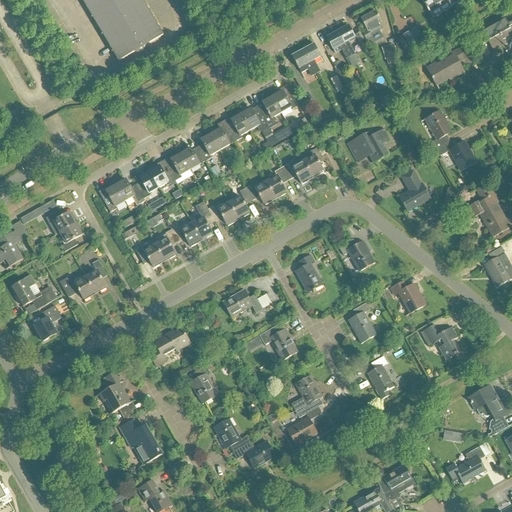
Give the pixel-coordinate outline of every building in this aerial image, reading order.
[(81,0),(119,63),(163,36),(141,0),(81,0)] [(421,0),(426,7),(425,8),(426,9),(427,9),(429,13),(448,2),(451,7),(460,2),(458,0),(421,0)] [(383,29),(379,23),(381,22),(376,12),(361,20),(368,32),(363,35),(368,43),(369,46),(383,39),(379,31),(383,29)] [(511,23),(508,26),(504,19),(477,34),(483,46),(490,41),(496,50),(505,45),(503,41),(511,35),(511,23)] [(348,27),(337,33),(351,57),(352,57),(356,66),(360,64),(355,55),(348,43),(355,39),(348,27)] [(411,51),(425,43),(417,29),(403,37),(411,51)] [(351,57),(337,33),(327,39),(333,51),(340,47),(346,60),(351,69),(356,66),(352,57),(351,57)] [(355,36),(360,45),(365,42),(360,33),(355,36)] [(381,49),(385,60),(397,57),(393,45),(381,49)] [(314,46),(303,52),(316,75),(320,73),(316,66),(314,62),(321,58),(314,46)] [(427,69),(436,87),(452,78),(453,80),(464,73),(459,64),(468,59),(462,49),(452,54),(453,57),(436,66),(435,64),(427,69)] [(316,75),(303,52),(292,57),(301,74),(308,70),(312,77),(316,75)] [(334,65),(347,90),(353,87),(347,75),(339,62),(334,65)] [(344,90),(341,85),(335,89),(338,94),(344,90)] [(273,92),(269,94),(281,114),(290,109),(291,111),(298,107),(288,89),(282,92),(275,96),(273,92)] [(305,95),(313,111),(320,107),(312,92),(305,95)] [(263,105),(257,108),(268,127),(276,122),(274,118),(281,114),(269,94),(266,96),(269,100),(262,104),(263,105)] [(379,104),(386,100),(384,96),(380,95),(376,98),(379,104)] [(242,109),(238,111),(250,132),(257,128),(260,133),(262,132),(266,141),(273,137),(268,127),(257,108),(251,112),(251,110),(244,114),(242,109)] [(232,123),(226,127),(235,143),(242,139),(241,137),(250,132),(238,111),(235,113),(237,118),(231,121),(232,123)] [(432,143),(436,151),(450,143),(447,136),(452,133),(444,120),(445,120),(440,112),(425,121),(436,141),(432,143)] [(326,137),(343,128),(336,117),(320,125),(326,137)] [(212,129),(208,131),(220,152),(235,143),(226,127),(214,134),(212,129)] [(278,144),(293,136),(289,128),(274,137),(278,144)] [(203,146),(198,149),(205,163),(212,159),(211,157),(220,152),(208,131),(205,133),(207,137),(201,141),(203,146)] [(347,145),(355,160),(367,153),(373,164),(388,156),(382,145),(389,141),(384,131),(370,138),(368,134),(347,145)] [(450,143),(436,151),(440,157),(449,152),(461,172),(476,164),(464,143),(454,148),(450,143)] [(182,149),(178,151),(190,172),(205,163),(198,149),(192,152),(191,150),(184,153),(182,149)] [(314,157),(303,163),(312,178),(317,175),(318,177),(324,174),(323,172),(319,165),(324,162),(317,149),(312,152),(314,157)] [(178,174),(172,177),(175,182),(182,179),(181,177),(190,172),(178,151),(175,153),(177,157),(171,161),(178,174)] [(312,178),(303,163),(292,169),(301,185),(301,184),(302,186),(307,183),(307,181),(312,178)] [(288,166),(282,169),(289,181),(295,178),(288,166)] [(150,167),(147,169),(159,189),(167,184),(169,186),(175,182),(172,177),(167,180),(159,167),(153,171),(150,167)] [(142,184),(137,187),(144,200),(151,196),(149,194),(159,189),(147,169),(144,171),(146,175),(139,179),(142,184)] [(289,181),(282,169),(276,172),(284,185),(289,181)] [(402,179),(409,192),(399,198),(408,213),(430,200),(422,185),(421,186),(413,172),(402,179)] [(277,177),(266,184),(275,199),(280,196),(281,198),(286,195),(286,193),(277,177)] [(117,180),(113,182),(125,203),(132,199),(136,205),(144,200),(137,187),(131,190),(126,181),(119,185),(117,180)] [(125,203),(113,182),(110,184),(112,188),(106,192),(100,195),(110,214),(119,209),(118,207),(125,203)] [(275,199),(266,184),(255,190),(264,205),(265,207),(270,204),(269,202),(275,199)] [(497,205),(499,204),(488,185),(470,195),(470,196),(477,192),(482,202),(479,204),(478,203),(461,212),(467,223),(479,216),(492,238),(489,241),(511,229),(497,205)] [(251,187),(245,190),(252,202),(258,199),(251,187)] [(458,191),(462,197),(469,193),(465,187),(458,191)] [(252,202),(245,190),(240,193),(247,205),(252,202)] [(240,198),(229,204),(238,220),(243,217),(244,219),(249,215),(249,214),(249,213),(240,198)] [(163,199),(153,204),(156,210),(166,204),(163,199)] [(238,220),(229,204),(218,211),(227,226),(228,228),(233,224),(232,223),(238,220)] [(214,207),(208,211),(215,223),(221,220),(214,207)] [(36,219),(41,217),(37,211),(32,213),(36,219)] [(215,223),(208,211),(203,214),(210,226),(215,223)] [(54,223),(60,233),(75,225),(73,220),(74,219),(71,214),(69,215),(69,214),(62,218),(59,213),(46,220),(50,225),(54,223)] [(150,228),(162,221),(159,216),(147,223),(150,228)] [(203,219),(192,225),(201,241),(206,238),(207,239),(212,236),(212,235),(212,234),(203,219)] [(75,225),(60,233),(66,245),(62,248),(65,253),(78,246),(75,241),(82,237),(82,236),(83,235),(80,230),(78,231),(75,225)] [(201,241),(192,225),(181,232),(189,247),(190,247),(191,248),(196,245),(196,244),(201,241)] [(177,228),(171,231),(178,244),(184,241),(177,228)] [(0,245),(2,249),(0,249),(0,264),(0,265),(3,263),(7,270),(23,261),(15,247),(29,239),(25,230),(16,235),(15,233),(9,236),(7,233),(1,236),(3,239),(0,241),(0,245)] [(161,243),(155,246),(164,261),(169,259),(170,260),(175,257),(175,255),(171,248),(178,244),(171,231),(166,235),(166,236),(159,239),(161,243)] [(128,233),(122,236),(124,241),(131,238),(128,233)] [(363,243),(356,247),(353,241),(339,249),(344,257),(348,254),(359,273),(375,264),(363,243)] [(164,261),(155,246),(149,249),(147,245),(136,251),(143,264),(148,261),(152,268),(153,268),(154,269),(159,266),(158,264),(164,261)] [(511,279),(511,268),(505,255),(503,253),(501,249),(488,256),(492,262),(484,267),(497,289),(511,279)] [(327,255),(331,262),(336,259),(332,252),(327,255)] [(302,269),(295,273),(299,280),(300,279),(309,294),(323,286),(311,265),(314,263),(311,257),(299,263),(302,269)] [(97,272),(86,278),(95,294),(100,291),(101,293),(106,289),(105,288),(106,287),(102,280),(107,277),(98,262),(93,265),(97,272)] [(32,303),(37,312),(58,300),(52,290),(42,296),(41,295),(34,299),(29,289),(36,286),(30,276),(23,281),(24,282),(12,289),(23,308),(32,303)] [(95,294),(86,278),(75,285),(71,277),(59,284),(68,299),(74,296),(79,293),(83,300),(84,300),(85,302),(90,298),(89,297),(95,294)] [(398,294),(410,315),(426,306),(414,285),(407,289),(403,283),(391,290),(394,297),(398,294)] [(223,304),(232,319),(252,307),(256,315),(263,311),(255,296),(249,299),(244,292),(223,304)] [(356,318),(348,322),(361,345),(376,336),(364,315),(371,311),(367,304),(353,312),(356,318)] [(34,327),(43,343),(57,335),(51,325),(61,319),(64,325),(65,324),(55,307),(39,316),(40,316),(42,315),(45,321),(34,327)] [(297,354),(285,331),(283,332),(279,326),(259,337),(265,347),(272,343),(282,362),(297,354)] [(424,332),(432,346),(438,342),(441,348),(438,349),(446,362),(460,353),(454,341),(458,339),(452,329),(440,335),(434,326),(424,332)] [(157,350),(149,355),(156,367),(167,361),(164,357),(175,351),(176,353),(190,345),(182,330),(171,336),(169,334),(153,343),(157,350)] [(424,332),(420,334),(428,348),(432,346),(424,332)] [(260,346),(256,339),(246,345),(249,350),(254,347),(255,349),(260,346)] [(371,365),(375,371),(367,375),(375,389),(374,389),(379,397),(382,401),(390,396),(388,392),(394,388),(382,368),(387,365),(383,358),(371,365)] [(190,377),(193,383),(190,384),(202,405),(218,397),(206,377),(210,374),(206,367),(190,377)] [(100,395),(105,403),(108,401),(115,413),(130,405),(119,385),(121,384),(115,373),(105,379),(111,389),(100,395)] [(306,416),(318,409),(323,406),(320,400),(323,398),(311,377),(296,386),(303,399),(291,405),(295,412),(299,419),(306,416)] [(507,416),(511,413),(504,400),(499,402),(490,387),(468,399),(475,411),(476,411),(479,415),(480,416),(481,416),(483,415),(484,416),(485,417),(486,418),(487,418),(489,417),(490,417),(491,416),(494,421),(491,423),(489,431),(490,431),(491,431),(491,432),(492,432),(492,434),(491,434),(490,435),(488,436),(488,438),(491,439),(508,428),(503,418),(507,416)] [(318,409),(306,416),(308,419),(287,431),(296,446),(317,434),(310,422),(322,415),(318,409)] [(230,448),(233,454),(251,444),(247,437),(240,441),(229,421),(214,429),(226,450),(230,448)] [(150,435),(146,427),(138,431),(133,422),(120,429),(126,440),(128,438),(144,466),(160,457),(158,454),(159,453),(158,451),(157,452),(148,436),(150,435)] [(445,432),(443,440),(460,443),(461,435),(445,432)] [(251,444),(233,454),(237,461),(246,456),(254,470),(275,458),(267,443),(254,450),(251,444)] [(485,458),(479,448),(465,456),(469,462),(456,469),(454,465),(446,470),(452,481),(458,477),(463,486),(469,482),(486,472),(480,461),(485,458)] [(377,483),(381,489),(393,511),(396,511),(403,508),(398,499),(400,498),(398,495),(407,489),(405,485),(412,481),(404,465),(396,470),(382,478),(383,480),(377,483)] [(153,482),(138,490),(145,503),(149,501),(155,511),(171,511),(169,509),(173,507),(164,492),(160,494),(153,482)] [(0,511),(13,511),(0,488),(0,486),(0,485),(0,511)] [(381,489),(375,492),(361,499),(360,499),(353,503),(357,511),(380,511),(383,511),(391,511),(393,511),(381,489)]
